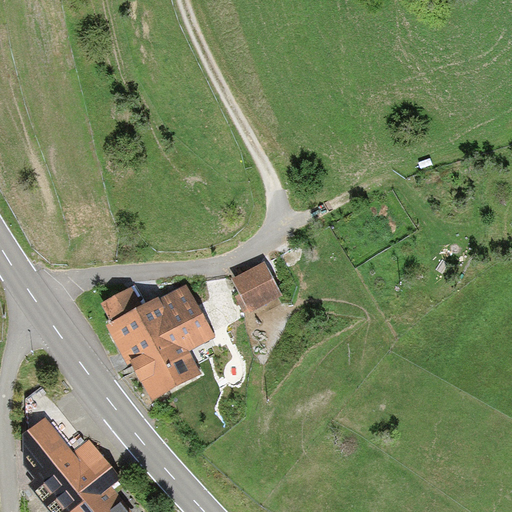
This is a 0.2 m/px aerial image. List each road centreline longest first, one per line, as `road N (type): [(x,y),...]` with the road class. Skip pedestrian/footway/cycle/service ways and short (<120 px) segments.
road 1 (track): [(32,295),(71,276),(216,266),(266,236),(275,214),(272,187),(179,0)]
road 2 (secondary): [(49,320),(206,511)]
road 3 (residential): [(49,320),(18,347),(12,372),(10,511)]
